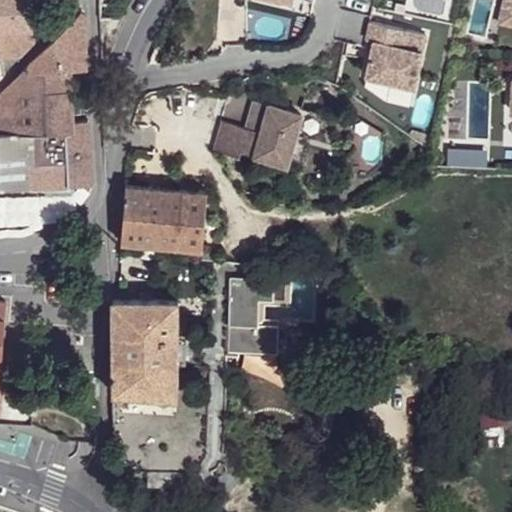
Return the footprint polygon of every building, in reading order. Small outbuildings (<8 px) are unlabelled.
[(0,0),(0,28),(33,27),(29,0),(0,0)] [(477,0),(474,15),(510,23),(511,13),(511,8),(491,4),(491,0),(477,0)] [(511,0),(491,0),(491,4),(511,8),(511,0)] [(79,12),(28,64),(29,70),(68,66),(76,65),(86,65),(85,15),(85,13),(82,10),(79,12)] [(429,31),(368,20),(364,37),(372,39),(365,74),(419,85),(429,31)] [(35,40),(33,27),(0,28),(0,71),(1,76),(35,40)] [(29,184),(92,182),(88,118),(73,119),(68,79),(68,66),(29,70),(23,70),(0,92),(0,129),(25,127),(29,184)] [(511,74),(484,74),(482,108),(493,108),(493,139),(511,139),(511,74)] [(246,126),(221,119),(215,147),(218,151),(239,157),(242,148),(286,160),(292,138),(311,143),(319,112),(301,108),(299,113),(253,100),(246,126)] [(0,129),(0,184),(29,184),(25,127),(0,129)] [(123,181),(122,193),(119,237),(172,242),(201,245),(206,187),(178,185),(123,181)] [(272,338),(273,313),(299,313),(299,290),(242,290),(242,366),(292,366),(292,338),(272,338)] [(175,394),(178,296),(116,298),(116,390),(175,394)]
